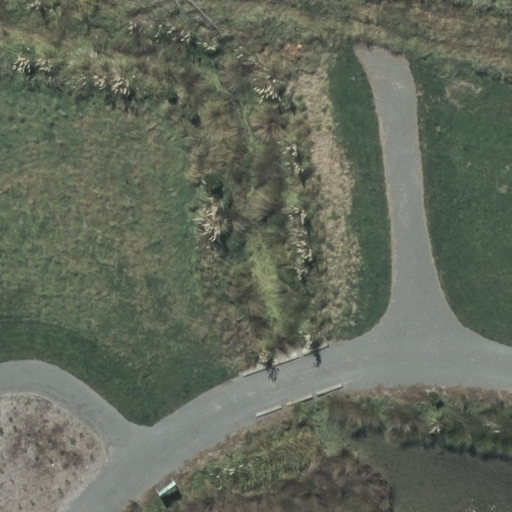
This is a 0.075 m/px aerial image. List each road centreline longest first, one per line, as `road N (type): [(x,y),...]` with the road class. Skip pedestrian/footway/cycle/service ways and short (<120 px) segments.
road 1 (track): [(511,371),(398,357),(241,393),(79,511)]
road 2 (track): [(389,73),(426,361)]
